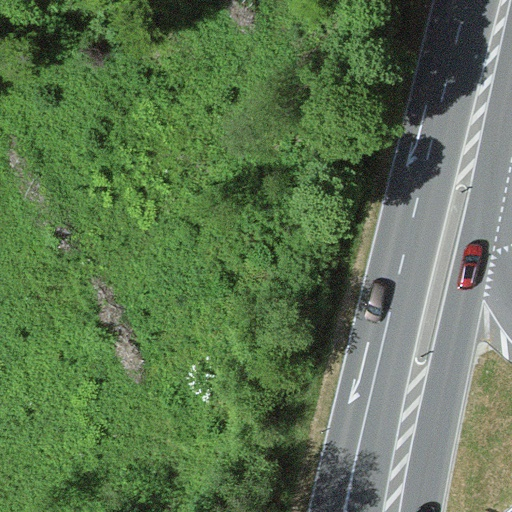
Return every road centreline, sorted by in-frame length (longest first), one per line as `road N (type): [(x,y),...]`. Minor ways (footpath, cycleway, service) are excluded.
road 1 (secondary): [(452,149),(387,422)]
road 2 (secondary): [(488,0),(452,149)]
road 3 (primary): [(511,288),(452,149)]
